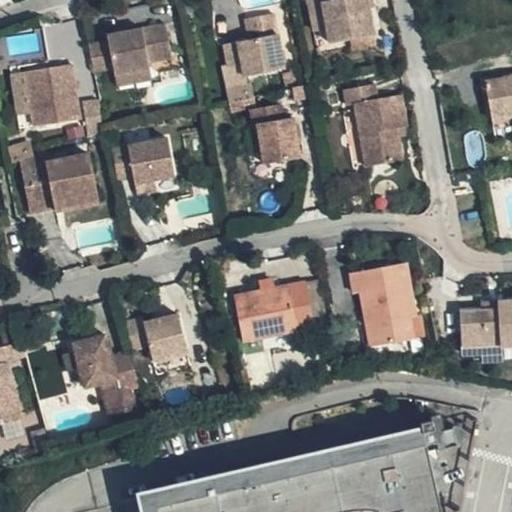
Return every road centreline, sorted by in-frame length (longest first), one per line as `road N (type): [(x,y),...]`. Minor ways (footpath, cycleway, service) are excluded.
road 1 (residential): [(445,229),(378,221),(306,229),(39,297)]
road 2 (residential): [(445,229),(404,0)]
